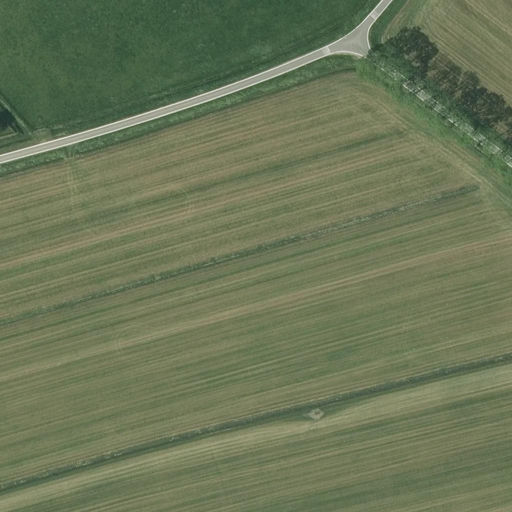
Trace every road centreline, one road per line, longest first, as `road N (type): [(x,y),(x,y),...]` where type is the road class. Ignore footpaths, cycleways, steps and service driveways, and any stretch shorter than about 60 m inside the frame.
road 1 (unclassified): [(0,160),(181,106),(352,40)]
road 2 (unclassified): [(511,160),(352,40)]
